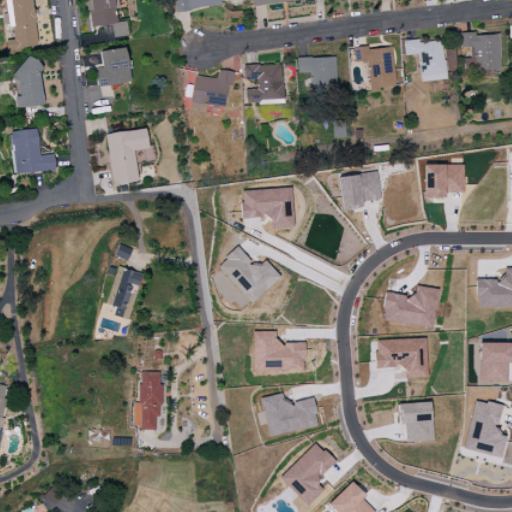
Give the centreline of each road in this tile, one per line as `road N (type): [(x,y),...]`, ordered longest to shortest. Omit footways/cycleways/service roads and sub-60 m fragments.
road 1 (residential): [(511,244),(402,250),(365,271),(342,313),(341,366),(363,458),(401,485),(493,511),(511,506)]
road 2 (residential): [(206,47),(511,7)]
road 3 (residential): [(81,205),(62,0)]
